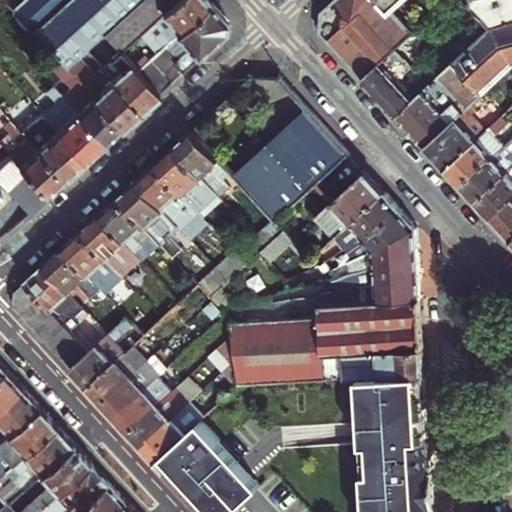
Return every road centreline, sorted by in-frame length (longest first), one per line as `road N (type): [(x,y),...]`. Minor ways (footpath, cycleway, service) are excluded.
road 1 (residential): [(0,275),(274,22)]
road 2 (residential): [(511,282),(274,22)]
road 3 (residential): [(0,325),(171,511)]
